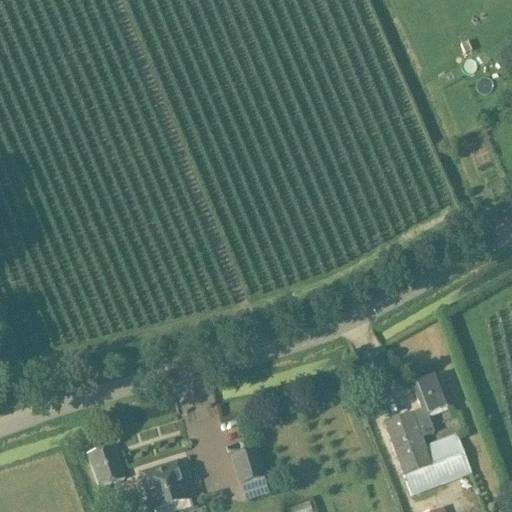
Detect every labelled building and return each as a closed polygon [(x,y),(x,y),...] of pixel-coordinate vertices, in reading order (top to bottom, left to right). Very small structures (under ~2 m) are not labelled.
[(471,53),(466,44),(459,47),(463,56),(471,53)] [(384,426),(403,479),(411,499),(438,489),(439,490),(471,477),(462,452),(456,436),(446,440),(425,448),(422,440),(434,435),(427,417),(449,409),(437,378),(412,387),(421,412),(384,426)] [(87,458),(99,491),(124,481),(112,448),(87,458)] [(231,460),(240,487),(264,480),(255,452),(231,460)] [(178,464),(139,476),(150,511),(181,511),(191,507),(185,488),(188,487),(184,475),(181,476),(178,464)]
